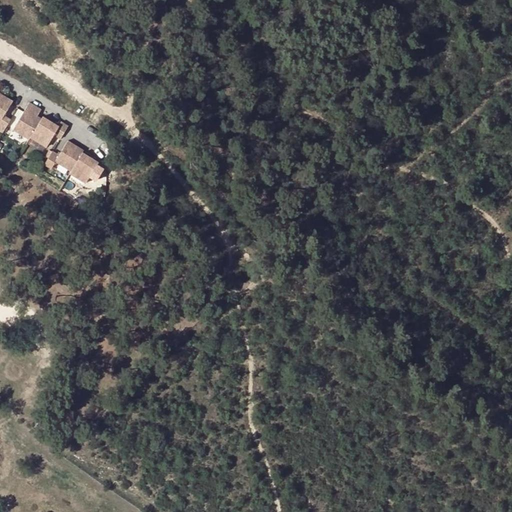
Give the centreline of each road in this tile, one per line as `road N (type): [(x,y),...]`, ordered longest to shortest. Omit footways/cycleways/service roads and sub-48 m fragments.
road 1 (track): [(277,511),(249,423),(249,357),(237,297),(269,263),(267,246),(161,62),(154,44),(164,0)]
road 2 (residential): [(0,77),(103,142)]
